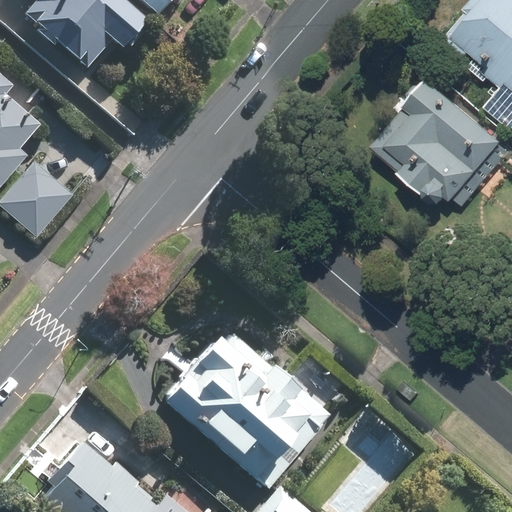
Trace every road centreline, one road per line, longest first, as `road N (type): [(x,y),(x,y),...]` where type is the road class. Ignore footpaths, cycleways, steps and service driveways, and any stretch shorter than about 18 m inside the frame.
road 1 (residential): [(195,158),(511,424)]
road 2 (tertiary): [(0,388),(195,158)]
road 3 (tertiary): [(195,158),(331,0)]
